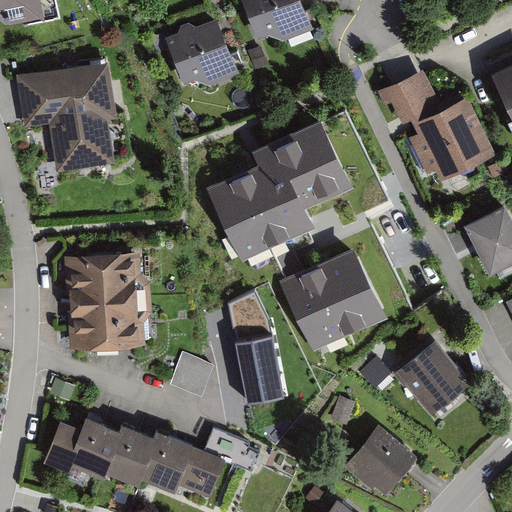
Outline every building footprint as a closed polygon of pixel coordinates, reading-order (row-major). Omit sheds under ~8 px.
[(22,29),(45,24),(39,0),(0,0),(0,8),(17,5),(22,29)] [(302,0),(237,0),(257,49),(313,27),(302,0)] [(219,16),(166,37),(186,87),(239,66),(219,16)] [(24,128),(55,124),(61,176),(124,168),(112,64),(18,75),(24,128)] [(511,66),(495,75),(511,108),(511,66)] [(468,96),(443,109),(422,69),(378,92),(430,188),(498,152),(468,96)] [(345,103),(204,175),(244,252),(385,180),(345,103)] [(511,210),(507,200),(465,223),(492,271),(511,260),(511,210)] [(354,239),(278,278),(313,347),(390,308),(354,239)] [(146,249),(66,255),(74,349),(153,343),(146,249)] [(285,388),(271,320),(232,328),(246,396),(285,388)] [(436,336),(396,371),(436,417),(476,383),(436,336)] [(214,363),(183,351),(172,381),(203,393),(214,363)] [(377,353),(360,370),(375,385),(392,367),(377,353)] [(119,471),(139,480),(143,470),(209,498),(226,456),(162,429),(160,435),(126,421),(123,429),(89,414),(84,427),(64,419),(46,460),(81,475),(86,464),(116,477),(119,471)] [(387,493),(417,454),(383,428),(352,466),(387,493)] [(354,511),(339,502),(333,511),(354,511)]
